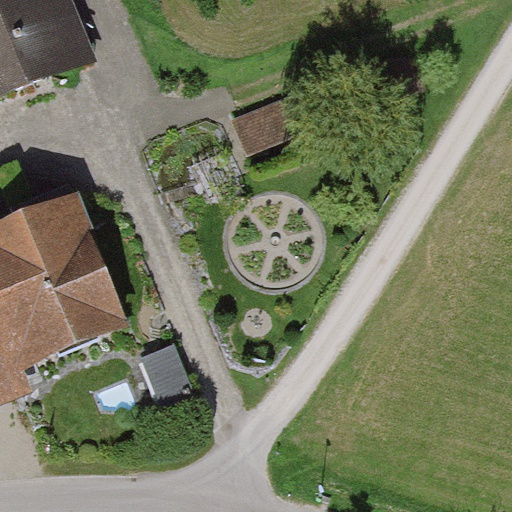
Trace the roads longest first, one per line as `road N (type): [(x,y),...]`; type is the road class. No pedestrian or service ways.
road 1 (track): [(258,511),(249,508),(250,448),(511,56)]
road 2 (residential): [(0,505),(149,497),(249,508)]
